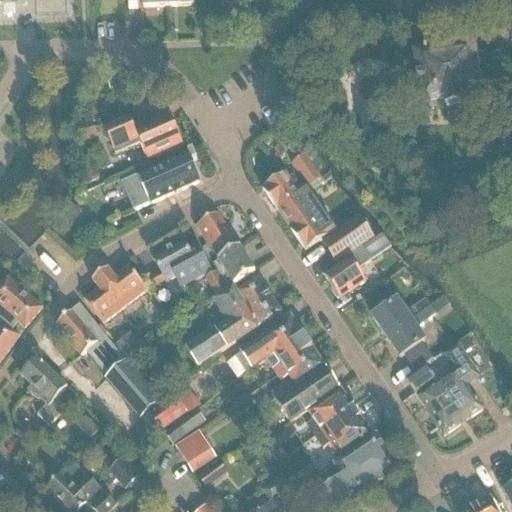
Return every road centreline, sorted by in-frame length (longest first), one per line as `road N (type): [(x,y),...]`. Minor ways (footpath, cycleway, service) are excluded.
road 1 (residential): [(441,482),(237,186)]
road 2 (residential): [(210,131),(149,61),(25,50)]
road 3 (residential): [(71,291),(97,264),(237,186)]
road 4 (residential): [(210,131),(294,63),(300,0)]
